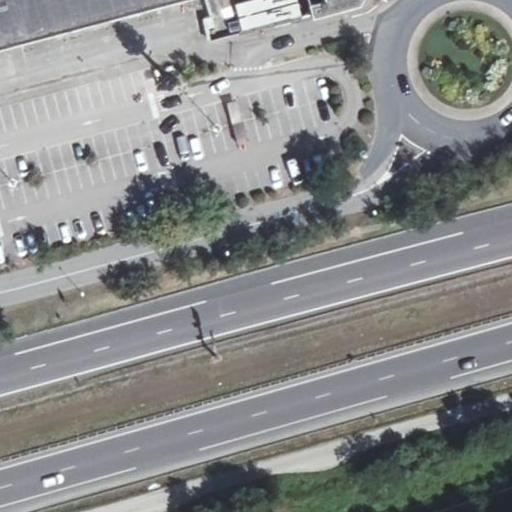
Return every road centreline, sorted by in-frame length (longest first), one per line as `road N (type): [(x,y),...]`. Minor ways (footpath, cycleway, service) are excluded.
road 1 (motorway): [(0,489),(511,343)]
road 2 (motorway): [(511,237),(0,377)]
road 3 (tertiary): [(0,290),(358,191),(395,168),(425,124)]
road 4 (unclassified): [(123,511),(511,403)]
road 5 (tertiary): [(412,0),(390,36),(388,61),(393,85),(425,124)]
